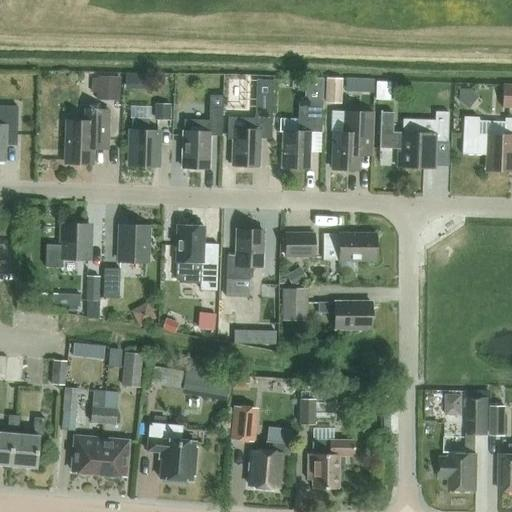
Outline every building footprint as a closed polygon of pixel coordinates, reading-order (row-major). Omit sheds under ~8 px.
[(232,96),(234,110),(243,108),(238,76),(227,78),(230,96),(232,96)] [(96,77),(95,97),(119,98),(120,78),(96,77)] [(228,116),(228,139),(233,139),(232,166),(258,167),(259,138),(271,139),(273,80),(256,79),(256,117),(228,116)] [(326,79),(325,104),(341,105),(342,80),(326,79)] [(358,80),(358,92),(370,93),(371,80),(358,80)] [(511,108),(511,86),(503,86),(502,108),(511,108)] [(458,88),(458,101),(468,109),(478,97),(468,89),(458,88)] [(183,132),(182,168),(207,169),(209,136),(222,136),(223,109),(223,96),(211,96),(210,108),(210,121),(199,121),(184,120),(183,132)] [(321,133),(323,102),(299,101),(298,120),(280,119),(280,132),(284,132),(282,168),(308,169),(309,133),(321,133)] [(172,103),(154,103),(154,120),(172,121),(172,103)] [(16,135),(17,106),(0,105),(0,160),(3,161),(4,134),(16,135)] [(106,140),(107,110),(85,110),(85,118),(77,117),(73,121),(66,121),(64,163),(91,164),(92,151),(106,152),(106,140)] [(333,133),(332,170),(358,171),(358,156),(370,156),(372,113),(343,112),(342,134),(333,133)] [(380,113),(379,148),(397,148),(396,168),(434,169),(434,142),(447,143),(448,113),(435,112),(434,134),(400,132),(393,132),(393,113),(380,113)] [(479,135),(479,122),(479,118),(463,118),(462,155),(486,156),(485,171),(511,172),(511,163),(511,119),(505,119),(504,136),(479,135)] [(149,120),(143,120),(133,119),(132,130),(131,130),(129,166),(143,167),(156,167),(157,131),(149,131),(149,120)] [(46,246),(46,268),(63,269),(63,259),(87,260),(88,224),(62,223),(61,246),(46,246)] [(120,225),(119,261),(145,262),(146,226),(120,225)] [(216,244),(202,244),(203,227),(177,226),(175,262),(175,279),(177,282),(200,283),(199,290),(214,290),(216,244)] [(260,267),(262,231),(237,230),(236,254),(226,254),(226,280),(250,280),(254,276),(254,267),(260,267)] [(315,235),(286,235),(286,257),(315,257),(315,235)] [(323,260),(375,261),(375,235),(323,235),(323,260)] [(120,299),(120,270),(104,269),(104,299),(120,299)] [(294,271),(285,277),(290,287),(300,281),(294,271)] [(99,302),(100,277),(87,277),(86,302),(99,302)] [(308,321),(308,290),(283,290),(283,321),(308,321)] [(70,296),(69,309),(74,309),(77,309),(78,296),(70,296)] [(139,328),(156,320),(148,303),(131,311),(139,328)] [(319,303),(319,314),(335,314),(335,329),(371,329),(371,303),(335,303),(319,303)] [(214,313),(199,312),(198,330),(213,330),(214,313)] [(176,333),(179,324),(166,320),(163,329),(176,333)] [(274,345),(275,332),(250,332),(250,335),(250,345),(274,345)] [(237,344),(238,336),(220,335),(220,344),(237,344)] [(250,345),(250,335),(238,335),(238,344),(250,345)] [(72,345),(71,358),(87,359),(88,346),(72,345)] [(110,349),(108,368),(120,368),(122,350),(110,349)] [(140,388),(143,356),(126,354),(123,387),(140,388)] [(7,357),(7,360),(5,382),(18,383),(20,358),(7,357)] [(54,361),(54,365),(52,385),(64,386),(66,362),(54,361)] [(146,362),(144,381),(152,382),(154,363),(146,362)] [(184,373),(155,369),(152,385),(182,389),(184,373)] [(229,376),(202,372),(198,396),(225,401),(229,376)] [(280,379),(280,387),(296,389),(296,380),(280,379)] [(79,389),(66,388),(63,411),(77,412),(79,389)] [(104,409),(105,391),(94,390),(91,423),(116,425),(117,411),(104,409)] [(445,415),(462,416),(463,395),(446,394),(445,415)] [(466,454),(450,454),(450,458),(440,458),(440,478),(450,478),(450,490),(475,491),(475,454),(475,435),(486,435),(487,399),(467,398),(467,434),(466,434),(466,454)] [(316,426),(316,400),(301,400),(301,426),(316,426)] [(234,406),(231,440),(252,442),(253,428),(255,408),(234,406)] [(506,408),(490,407),(490,436),(505,436),(506,408)] [(0,465),(10,466),(13,433),(18,434),(19,417),(8,416),(7,433),(0,432),(0,465)] [(13,433),(10,466),(36,468),(38,437),(43,437),(45,419),(34,418),(33,435),(18,434),(13,433)] [(194,477),(197,448),(194,447),(194,442),(180,441),(181,426),(149,424),(148,438),(147,452),(161,453),(159,478),(191,481),(191,476),(194,477)] [(98,473),(101,439),(74,437),(72,471),(98,473)] [(101,439),(98,473),(126,476),(129,441),(101,439)] [(353,456),(354,441),(312,441),(312,455),(307,455),(307,480),(312,480),(312,489),(338,489),(338,470),(343,470),(343,456),(353,456)] [(253,450),(249,486),(277,489),(280,455),(289,456),(291,444),(266,442),(265,451),(253,450)] [(500,455),(499,491),(511,491),(511,445),(510,446),(510,455),(500,455)]
